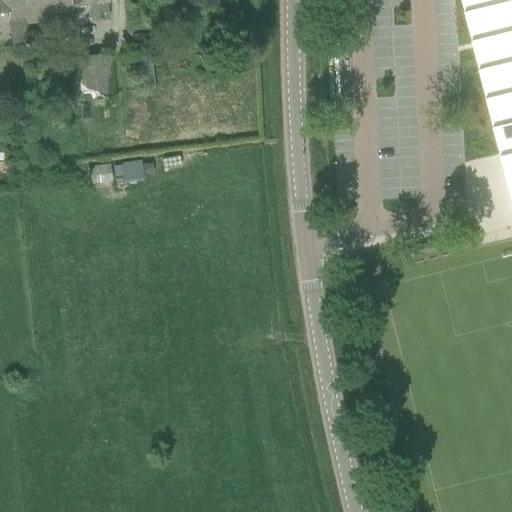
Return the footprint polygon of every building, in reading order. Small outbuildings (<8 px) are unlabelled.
[(27,43),(24,23),(21,0),(0,0),(0,12),(8,11),(12,48),(27,46),(27,43)] [(107,0),(21,0),(24,23),(73,17),(72,5),(89,3),(91,19),(109,17),(107,3),(108,2),(107,0)] [(365,0),(366,9),(384,9),(383,25),(395,25),(395,10),(397,10),(396,0),(365,0)] [(511,0),(463,0),(511,198),(511,0)] [(77,66),(80,98),(115,95),(111,54),(76,57),(77,66)] [(140,159),(122,162),(125,180),(143,176),(140,159)]
